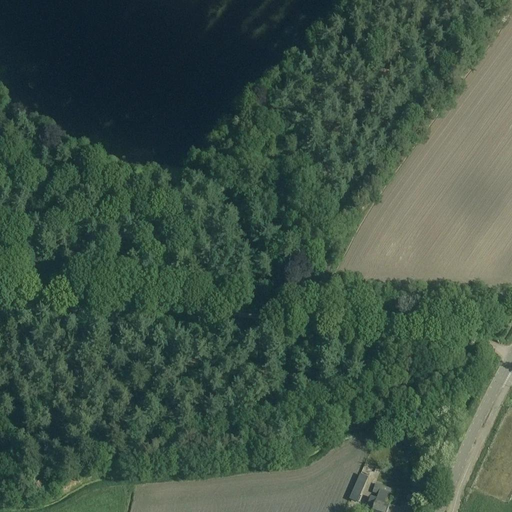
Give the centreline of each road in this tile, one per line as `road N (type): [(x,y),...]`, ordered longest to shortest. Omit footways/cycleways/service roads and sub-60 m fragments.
road 1 (track): [(511,355),(474,341),(0,283)]
road 2 (tertiary): [(438,511),(503,371)]
